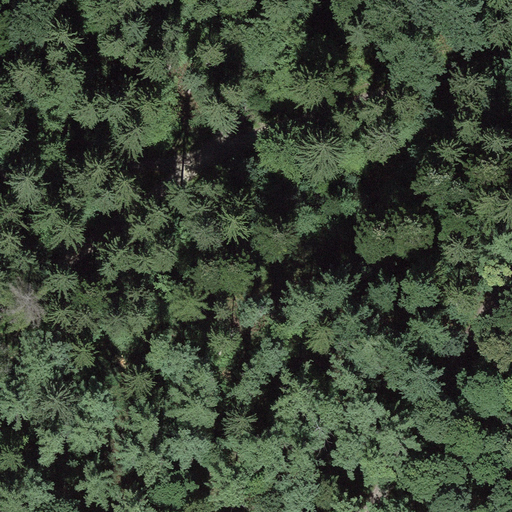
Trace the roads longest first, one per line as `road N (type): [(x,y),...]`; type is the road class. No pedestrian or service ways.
road 1 (track): [(0,167),(210,159),(511,53)]
road 2 (track): [(319,0),(210,159),(0,313)]
road 3 (track): [(365,511),(511,277)]
